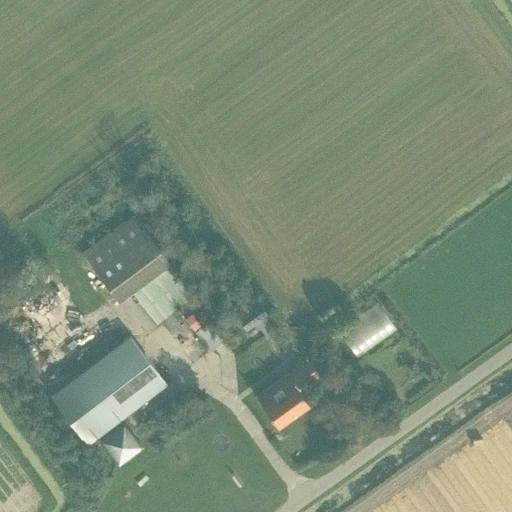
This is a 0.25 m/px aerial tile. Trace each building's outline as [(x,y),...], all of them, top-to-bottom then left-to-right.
[(82,252),(89,260),(119,301),(133,291),(158,324),(195,295),(134,214),(82,252)] [(267,312),(256,295),(234,311),(245,327),(267,312)] [(192,312),(185,318),(194,330),(201,324),(192,312)] [(210,350),(226,338),(211,319),(196,331),(210,350)] [(166,381),(130,333),(50,392),(86,441),(166,381)] [(296,366),(256,395),(278,426),(310,403),(301,389),(321,375),(306,354),(294,363),(296,366)]
